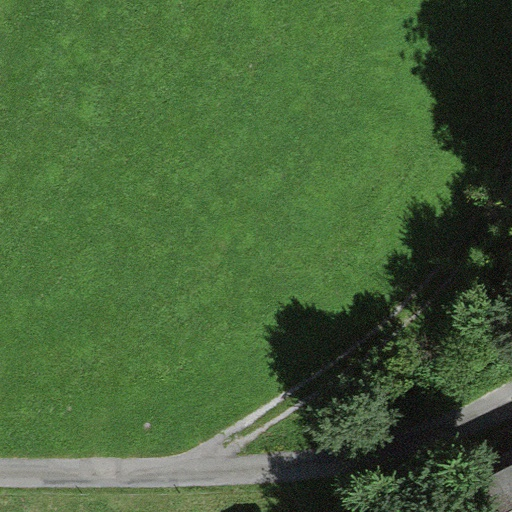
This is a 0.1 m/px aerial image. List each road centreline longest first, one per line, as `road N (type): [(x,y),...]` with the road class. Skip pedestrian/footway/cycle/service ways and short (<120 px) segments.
road 1 (residential): [(511,399),(410,444),(333,461),(241,472),(0,472)]
road 2 (track): [(511,155),(464,240),(385,330),(178,473)]
